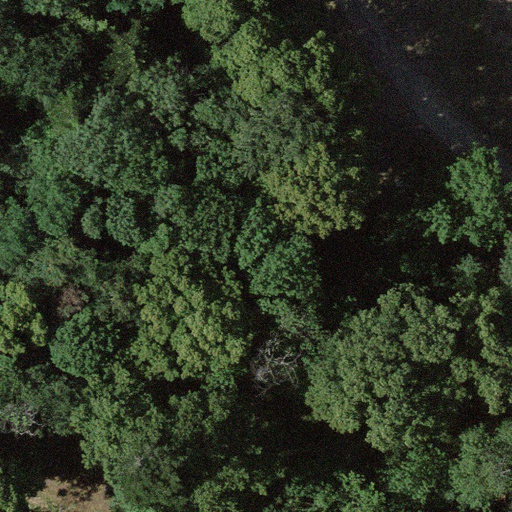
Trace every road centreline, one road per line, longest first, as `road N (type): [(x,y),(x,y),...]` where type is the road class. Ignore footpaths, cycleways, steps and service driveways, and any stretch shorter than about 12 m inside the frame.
road 1 (track): [(355,0),(409,79),(511,171)]
road 2 (track): [(0,459),(122,511)]
